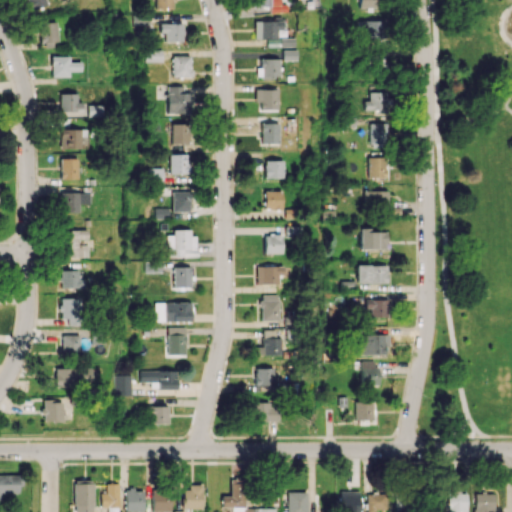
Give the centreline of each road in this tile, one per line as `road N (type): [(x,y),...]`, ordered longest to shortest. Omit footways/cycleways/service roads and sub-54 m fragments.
road 1 (residential): [(511,449),(0,451)]
road 2 (residential): [(211,0),(224,66),(224,321),(196,450)]
road 3 (residential): [(417,0),(426,73),(427,320),(405,449)]
road 4 (residential): [(0,21),(27,112),(28,252),(24,338),(0,388)]
